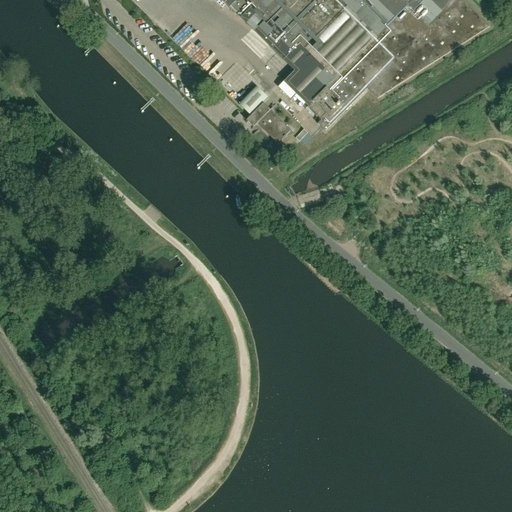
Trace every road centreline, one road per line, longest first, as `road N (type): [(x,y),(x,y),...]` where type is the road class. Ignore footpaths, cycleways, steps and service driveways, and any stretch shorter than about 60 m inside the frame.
road 1 (unclassified): [(511,395),(318,239),(73,0)]
road 2 (track): [(186,255),(235,325),(245,390),(224,455),(169,511)]
road 3 (unclassified): [(186,255),(126,201),(0,117)]
road 4 (track): [(61,511),(0,402)]
